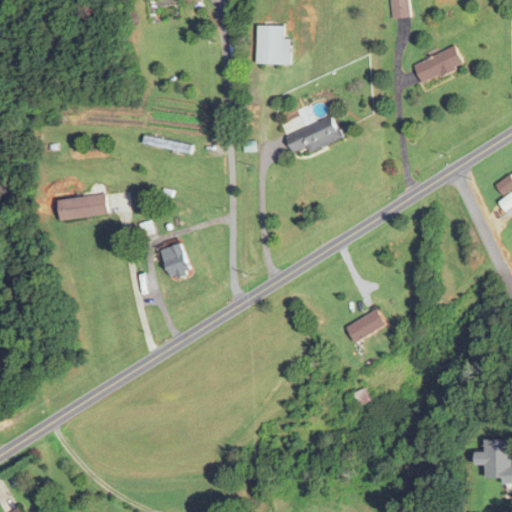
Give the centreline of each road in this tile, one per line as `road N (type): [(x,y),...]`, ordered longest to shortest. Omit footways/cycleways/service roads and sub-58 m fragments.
road 1 (residential): [(511,134),(0,454)]
road 2 (residential): [(455,170),(511,290)]
